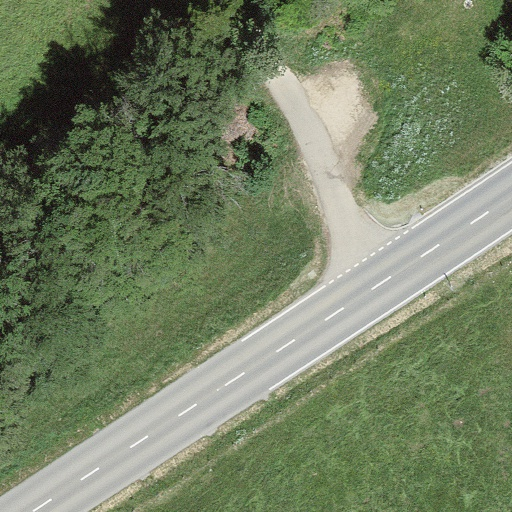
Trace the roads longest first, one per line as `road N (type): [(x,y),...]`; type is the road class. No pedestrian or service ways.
road 1 (secondary): [(511,196),(34,511)]
road 2 (track): [(381,284),(316,148),(223,0)]
